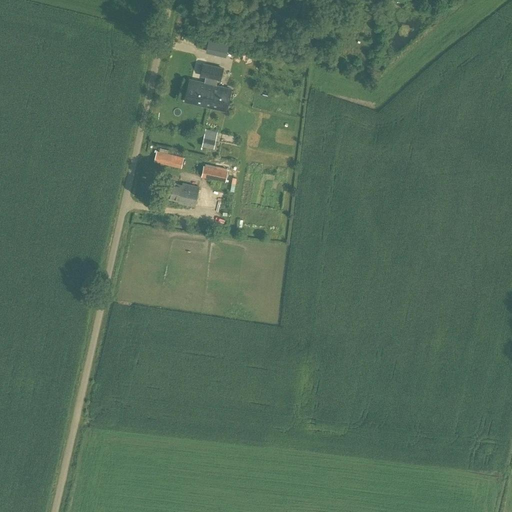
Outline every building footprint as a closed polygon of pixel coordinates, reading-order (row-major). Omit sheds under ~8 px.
[(209,39),(206,51),(212,52),(214,40),(209,39)] [(223,42),(221,54),(226,55),(229,43),(223,42)] [(184,102),(204,107),(213,65),(203,63),(200,76),(205,78),(204,82),(192,79),(189,78),(184,102)] [(224,67),(213,65),(204,107),(227,112),(232,88),(227,87),(216,85),(217,80),(221,81),(224,67)] [(202,146),(214,149),(218,131),(205,129),(202,146)] [(154,162),(182,168),(184,157),(157,150),(154,162)] [(203,165),(201,176),(201,177),(225,182),(228,171),(203,165)] [(178,200),(178,202),(195,206),(199,187),(182,183),(181,185),(170,182),(166,198),(178,200)]
